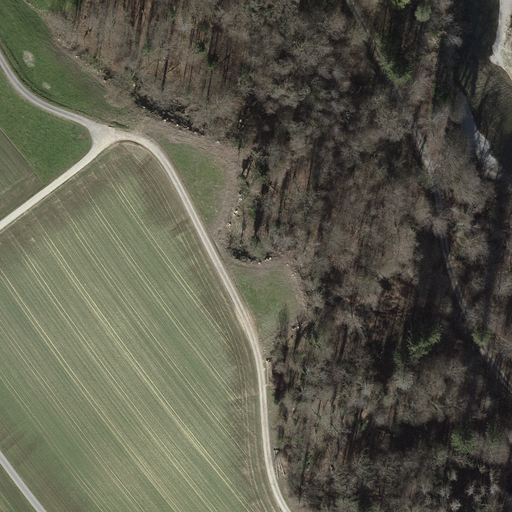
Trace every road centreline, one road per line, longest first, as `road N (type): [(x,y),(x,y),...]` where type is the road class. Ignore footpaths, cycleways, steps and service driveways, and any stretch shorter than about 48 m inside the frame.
road 1 (track): [(102,128),(151,142),(193,205),(258,353),(273,483),(288,511)]
road 2 (track): [(349,0),(429,158),(465,314),(511,385)]
road 3 (track): [(102,128),(93,154),(0,227)]
road 4 (track): [(0,56),(34,101),(102,128)]
